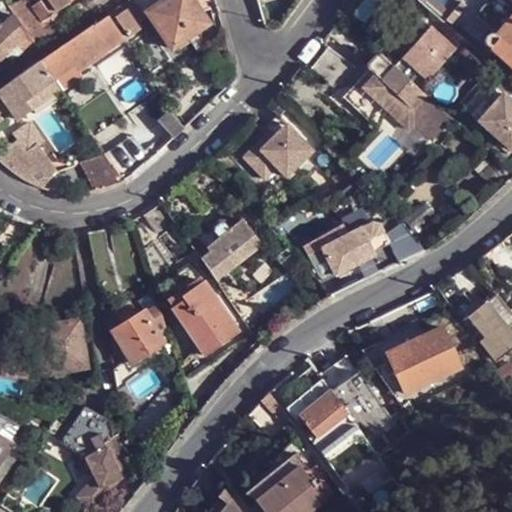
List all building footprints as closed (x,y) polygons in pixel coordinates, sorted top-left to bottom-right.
[(13,63),(33,43),(4,0),(0,0),(0,18),(6,24),(4,26),(1,23),(0,23),(0,59),(5,55),(13,63)] [(73,0),(42,0),(32,8),(42,22),(73,0)] [(208,23),(191,0),(161,0),(145,11),(171,48),(186,36),(196,31),(208,23)] [(430,0),(455,17),(467,0),(430,0)] [(511,66),(511,7),(502,0),(488,0),(475,16),(497,35),(495,34),(494,34),(492,34),(491,34),(489,34),(487,35),(486,37),(485,39),(485,40),(485,42),(485,44),(486,46),(488,47),(490,48),(511,66)] [(145,18),(134,3),(115,17),(128,37),(141,27),(139,23),(145,18)] [(40,60),(54,79),(73,66),(77,71),(123,38),(105,14),(43,58),(40,60)] [(403,75),(419,89),(455,47),(419,15),(390,47),(418,71),(414,75),(407,70),(403,75)] [(47,48),(69,33),(65,28),(63,25),(61,27),(42,40),(47,48)] [(199,36),(196,31),(186,36),(190,42),(199,36)] [(229,52),(226,42),(210,50),(216,59),(229,52)] [(380,54),(375,54),(367,63),(368,68),(369,69),(365,73),(328,46),(311,68),(372,125),(387,109),(408,130),(414,124),(433,141),(452,121),(445,115),(447,114),(380,54)] [(19,63),(13,67),(18,75),(40,60),(43,58),(37,49),(31,54),(35,58),(22,67),(19,63)] [(54,79),(40,60),(18,75),(0,88),(0,111),(8,105),(18,120),(60,88),(54,79)] [(77,71),(73,66),(54,79),(60,88),(62,90),(81,76),(77,71)] [(511,145),(511,102),(486,80),(461,108),(509,149),(511,145)] [(183,127),(166,110),(156,120),(172,137),(183,127)] [(286,122),(275,133),(280,138),(291,128),(286,122)] [(0,151),(0,153),(36,189),(63,162),(25,125),(0,151)] [(269,128),(242,155),(263,176),(275,166),(259,149),(275,133),(269,128)] [(275,133),(259,149),(275,166),(285,175),(311,149),(291,128),(280,138),(275,133)] [(113,164),(102,148),(76,166),(82,174),(92,191),(102,188),(114,184),(117,183),(124,179),(113,164)] [(150,209),(142,214),(160,238),(177,226),(161,202),(150,209)] [(433,213),(425,203),(404,219),(413,229),(433,213)] [(219,278),(241,260),(238,256),(255,242),(250,236),(253,234),(242,219),(231,229),(225,221),(219,220),(212,225),(211,231),(218,238),(207,248),(210,251),(203,257),(219,278)] [(369,222),(360,226),(373,250),(389,241),(378,222),(369,222)] [(360,226),(321,248),(336,274),(375,253),(373,250),(360,226)] [(76,260),(92,256),(87,232),(71,232),(76,260)] [(498,246),(488,253),(503,278),(511,272),(501,260),(505,256),(498,246)] [(54,285),(63,284),(63,277),(77,276),(76,261),(53,262),(54,285)] [(487,286),(470,266),(456,276),(475,297),(487,286)] [(237,330),(202,280),(179,296),(185,305),(173,313),(201,355),(237,330)] [(157,303),(152,291),(134,303),(140,312),(143,310),(144,311),(157,303)] [(511,315),(496,297),(469,318),(487,339),(481,344),(498,364),(511,351),(511,315)] [(144,311),(143,310),(140,312),(111,329),(128,357),(113,367),(115,385),(137,371),(131,361),(167,340),(163,335),(159,337),(156,333),(165,328),(157,303),(144,311)] [(86,367),(78,320),(55,323),(56,331),(42,334),(50,373),(86,367)] [(56,331),(55,323),(41,326),(42,334),(56,331)] [(460,369),(441,330),(398,349),(388,354),(387,355),(395,370),(399,383),(406,395),(460,369)] [(0,375),(27,380),(28,352),(2,346),(0,359),(0,375)] [(368,445),(394,427),(344,357),(318,376),(354,426),(361,436),(368,445)] [(318,376),(312,367),(295,380),(304,393),(312,404),(298,416),(312,434),(308,438),(319,452),(337,439),(354,426),(318,376)] [(286,409),(294,419),(298,416),(312,404),(304,393),(286,409)] [(288,422),(265,396),(256,405),(247,415),(271,441),(288,422)] [(129,460),(116,432),(113,435),(110,419),(84,405),(59,442),(85,457),(95,475),(77,496),(92,510),(127,471),(123,468),(129,460)] [(53,420),(58,412),(41,409),(39,418),(53,420)] [(0,433),(10,441),(18,429),(0,416),(0,433)] [(354,426),(337,439),(344,448),(361,436),(354,426)] [(0,462),(13,443),(10,441),(0,433),(0,462)] [(361,436),(344,448),(327,462),(337,475),(371,450),(369,447),(368,445),(361,436)] [(337,439),(319,452),(327,462),(344,448),(337,439)] [(371,450),(375,456),(383,450),(378,442),(369,447),(371,450)] [(13,443),(0,462),(0,486),(25,450),(13,443)] [(290,457),(271,473),(298,511),(316,511),(313,508),(331,494),(321,482),(323,481),(312,467),(304,474),(290,457)] [(216,503),(225,491),(206,465),(191,486),(216,503)] [(298,511),(271,473),(261,481),(268,491),(254,502),(261,511),(298,511)] [(268,491),(261,481),(247,493),(254,502),(268,491)] [(225,491),(216,503),(209,511),(223,511),(232,501),(225,491)] [(239,511),(232,501),(223,511),(239,511)]
